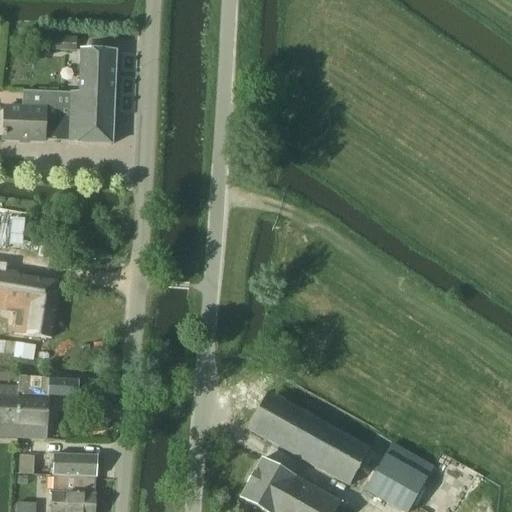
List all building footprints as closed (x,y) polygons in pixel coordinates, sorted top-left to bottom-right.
[(75,52),(76,39),(39,38),(38,50),(75,52)] [(68,140),(68,145),(111,146),(112,113),(113,96),(115,53),(80,52),(78,94),(70,94),(69,94),(69,102),(68,140)] [(2,134),(2,138),(2,142),(43,144),(43,139),(68,140),(69,102),(69,94),(52,94),(45,94),(45,110),(23,110),(4,109),(3,113),(3,134),(2,134)] [(1,216),(0,224),(0,247),(29,248),(30,218),(1,216)] [(0,275),(0,312),(19,314),(29,315),(26,337),(50,340),(57,283),(0,275)] [(0,353),(19,355),(20,342),(0,341),(0,353)] [(19,379),(19,389),(16,440),(45,441),(48,397),(99,400),(100,382),(77,381),(77,383),(40,381),(40,389),(30,388),(30,379),(19,379)] [(0,439),(16,440),(19,389),(0,388),(0,439)] [(246,431),(270,444),(348,487),(369,450),(267,393),(246,431)] [(53,477),(95,478),(96,457),(54,456),(53,477)] [(19,458),(18,475),(32,476),(32,459),(19,458)] [(380,459),(362,492),(396,511),(408,511),(424,484),(380,459)] [(263,511),(334,511),(339,504),(261,461),(240,499),(263,511)] [(94,495),(95,478),(53,477),(51,511),(93,511),(95,495),(94,495)]
